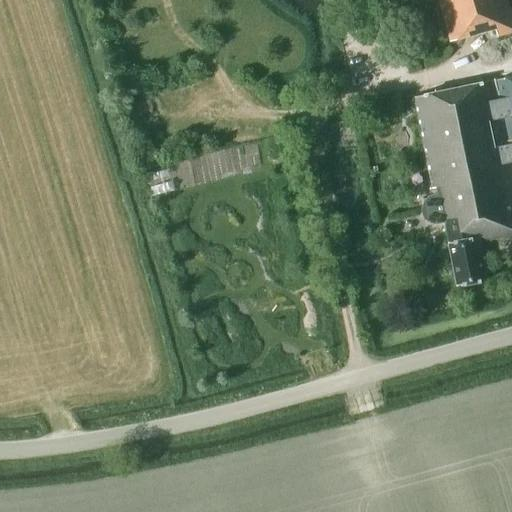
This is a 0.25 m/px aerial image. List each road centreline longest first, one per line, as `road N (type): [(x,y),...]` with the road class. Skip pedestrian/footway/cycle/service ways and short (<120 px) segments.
road 1 (unclassified): [(0,448),(171,427),(511,336)]
road 2 (track): [(360,375),(311,156),(319,123),(290,114)]
